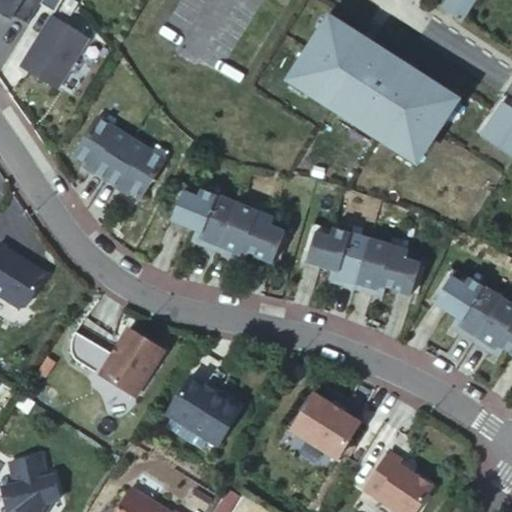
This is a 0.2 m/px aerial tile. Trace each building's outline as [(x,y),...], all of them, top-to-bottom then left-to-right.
[(43,0),(0,0),(0,12),(14,20),(16,16),(30,23),(43,0)] [(446,0),(443,5),(464,19),(476,0),(446,0)] [(90,38),(53,17),(24,66),(60,87),(90,38)] [(326,32),(322,30),(293,76),(310,87),(309,90),(403,150),(404,147),(422,158),(451,112),(448,110),(456,97),(386,52),(383,56),(372,49),(375,45),(334,19),(326,32)] [(107,181),(133,140),(98,118),(74,157),(95,170),(94,173),(107,181)] [(122,186),(143,200),(167,161),(133,140),(107,181),(120,189),(122,186)] [(200,229),(218,191),(209,187),(206,194),(192,187),(177,218),(200,229)] [(222,251),(244,203),(218,191),(200,229),(211,234),(207,244),(222,251)] [(252,253),(270,216),(244,203),(222,251),(236,258),(240,248),(252,253)] [(274,264),(289,233),(276,227),(279,220),(270,216),(252,253),(274,264)] [(335,270),(349,231),(339,227),(336,234),(322,230),(311,262),(335,270)] [(211,234),(200,229),(196,238),(207,244),(211,234)] [(343,284),(358,290),(376,240),(349,231),(335,270),(347,275),(343,284)] [(389,289),(403,250),(376,240),(358,290),(373,295),(377,285),(389,289)] [(252,253),(240,248),(236,258),(247,263),(252,253)] [(413,297),(424,265),(410,260),(412,253),(403,250),(389,289),(413,297)] [(54,283),(7,253),(0,264),(0,297),(32,318),(54,283)] [(343,284),(347,275),(335,270),(331,280),(343,284)] [(458,319),(481,284),(472,278),(468,285),(455,277),(436,306),(458,319)] [(463,335),(476,344),(505,300),(481,284),(458,319),(468,326),(463,335)] [(385,299),(389,289),(377,285),(373,295),(385,299)] [(506,350),(511,340),(511,304),(505,300),(476,344),(489,352),(495,344),(506,350)] [(463,335),(468,326),(458,319),(452,328),(463,335)] [(129,329),(100,375),(136,397),(164,351),(129,329)] [(500,359),(506,350),(495,344),(489,352),(500,359)] [(196,369),(172,407),(223,439),(247,401),(219,384),(218,385),(210,381),(211,379),(196,369)] [(318,393),(296,429),(343,457),(365,421),(348,411),(335,403),(318,393)] [(335,403),(348,411),(351,406),(338,399),(335,403)] [(369,487),(408,511),(418,511),(437,482),(416,470),(404,462),(406,457),(393,449),(369,487)] [(8,511),(41,511),(46,504),(53,502),(60,501),(55,477),(47,478),(43,457),(12,463),(16,485),(4,487),(8,511)] [(406,457),(404,462),(416,470),(419,465),(406,457)] [(169,511),(132,489),(117,511),(169,511)] [(41,511),(46,511),(53,502),(46,504),(41,511)]
